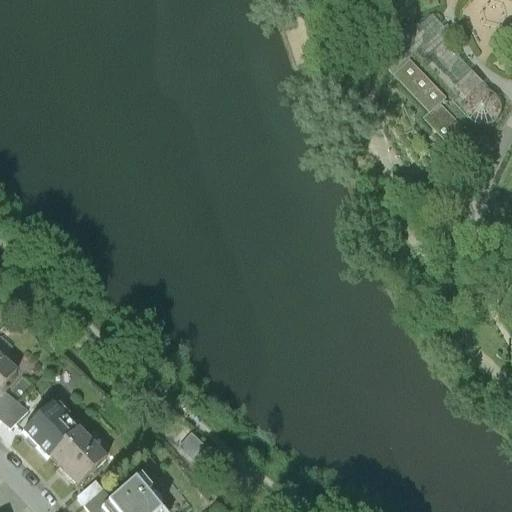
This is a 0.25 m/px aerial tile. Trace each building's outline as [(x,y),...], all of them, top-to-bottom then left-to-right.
[(369,45),(448,14),(442,0),(370,0),(347,9),(362,48),(369,45)] [(413,74),(463,43),(446,23),(397,54),(413,74)] [(485,122),(510,99),(462,47),(437,69),(485,122)] [(444,242),(434,247),(440,259),(450,253),(444,242)] [(462,275),(452,280),(458,292),(468,287),(462,275)] [(0,370),(0,393),(11,379),(0,370)] [(0,403),(0,434),(7,441),(26,418),(4,399),(0,403)] [(50,407),(16,442),(43,468),(77,433),(50,407)] [(77,433),(43,468),(70,495),(104,460),(77,433)] [(160,511),(135,483),(107,507),(101,511),(160,511)] [(101,511),(107,507),(91,488),(70,507),(75,511),(101,511)]
